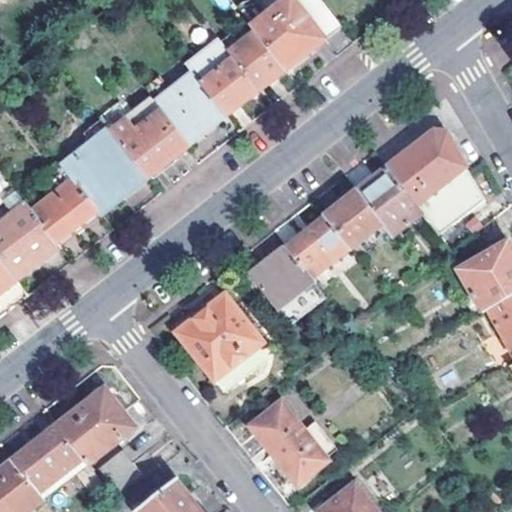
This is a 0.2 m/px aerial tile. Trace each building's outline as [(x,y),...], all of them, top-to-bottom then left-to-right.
[(287,69),(342,26),(321,0),(286,0),(253,27),(257,31),(287,69)] [(287,69),(257,31),(230,53),(232,55),(259,90),(272,80),(287,69)] [(227,115),(259,90),(232,55),(200,81),(227,115)] [(200,81),(194,73),(156,102),(162,109),(190,145),(227,115),(200,81)] [(153,98),(128,118),(137,129),(162,109),(156,102),(153,98)] [(190,145),(162,109),(137,129),(128,118),(112,130),(149,177),(190,145)] [(112,130),(110,128),(63,165),(75,180),(101,214),(149,177),(112,130)] [(388,167),(419,203),(467,168),(448,136),(443,133),(438,131),(394,162),(388,167)] [(384,223),(394,235),(424,210),(419,203),(388,167),(374,179),(360,191),(384,223)] [(424,210),(440,229),(483,196),(467,168),(419,203),(424,210)] [(60,248),(101,214),(75,180),(33,212),(60,248)] [(328,216),(353,248),(384,223),(360,191),(328,216)] [(0,259),(16,281),(60,248),(33,212),(25,202),(0,221),(0,259)] [(288,247),(313,279),(353,248),(328,216),(288,247)] [(490,308),(511,295),(511,247),(509,242),(459,270),(483,313),(490,308)] [(252,275),(280,310),(315,283),(313,279),(288,247),(252,275)] [(0,259),(0,294),(16,281),(0,259)] [(266,345),(226,295),(176,333),(225,394),(256,370),(248,358),(266,345)] [(511,295),(490,308),(511,352),(511,295)] [(57,426),(84,459),(89,467),(137,429),(105,388),(81,408),(79,405),(65,417),(67,419),(61,423),(57,426)] [(302,433),(279,405),(251,427),(299,486),(327,464),(324,461),(333,455),(310,427),(302,433)] [(13,461),(39,494),(84,459),(57,426),(13,461)] [(99,467),(115,489),(140,471),(123,449),(99,467)] [(39,494),(13,461),(0,470),(0,511),(30,511),(44,501),(39,494)] [(204,511),(179,480),(137,511),(204,511)] [(379,511),(357,484),(321,511),(379,511)]
